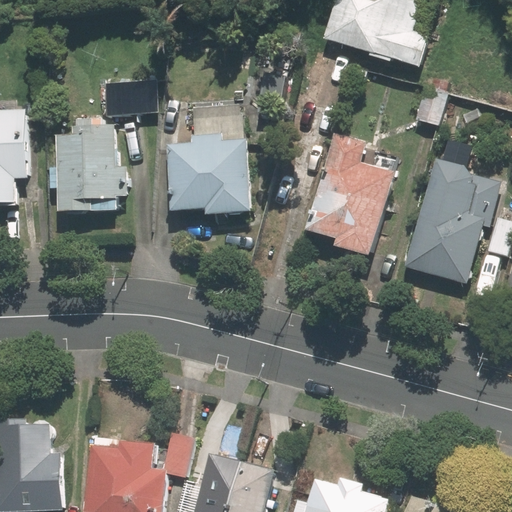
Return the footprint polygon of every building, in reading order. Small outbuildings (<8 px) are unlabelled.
[(402,0),(340,0),(328,42),(424,72),(434,41),(417,36),(425,7),(402,0)] [(109,83),(110,118),(162,115),(160,81),(109,83)] [(419,122),(443,129),(452,99),(427,92),(419,122)] [(211,219),(257,217),(253,142),(244,142),(243,107),(196,109),(198,147),(172,148),(175,215),(211,214),(211,219)] [(28,113),(0,113),(0,207),(20,207),(19,182),(31,181),(28,113)] [(101,130),(101,121),(80,122),(80,131),(77,131),(78,138),(59,138),(61,172),(54,172),(55,193),(62,193),(63,217),(123,214),(122,201),(133,200),(132,170),(121,170),(119,130),(101,130)] [(341,251),(376,260),(399,176),(366,167),(371,149),(339,139),(312,235),(343,244),(341,251)] [(440,163),(410,271),(472,288),(489,227),(494,228),(506,185),(472,177),(473,172),(440,163)] [(511,223),(501,220),(491,255),(510,260),(511,254),(511,223)] [(31,418),(0,419),(0,479),(1,510),(68,507),(66,452),(56,452),(54,423),(31,424),(31,418)] [(265,511),(276,468),(213,453),(218,434),(203,430),(194,466),(204,468),(200,487),(204,488),(197,511),(265,511)] [(190,476),(198,437),(175,432),(167,467),(155,465),(158,442),(97,435),(87,511),(166,511),(171,472),(190,476)] [(365,490),(368,481),(344,475),(341,484),(320,478),(310,511),(389,511),(393,498),(365,490)] [(476,511),(418,495),(413,511),(476,511)]
